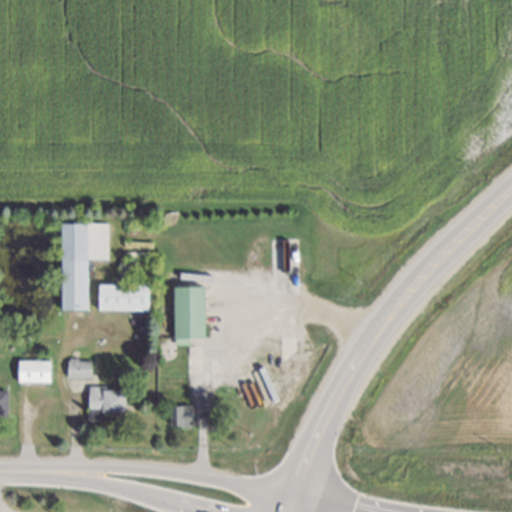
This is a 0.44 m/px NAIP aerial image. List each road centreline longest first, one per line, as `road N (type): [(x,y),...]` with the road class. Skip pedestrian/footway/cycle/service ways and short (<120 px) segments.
road 1 (tertiary): [(511,191),(370,345),(324,425),(289,511)]
road 2 (tertiary): [(403,511),(146,467),(22,471)]
road 3 (tertiary): [(22,471),(121,484),(229,511)]
